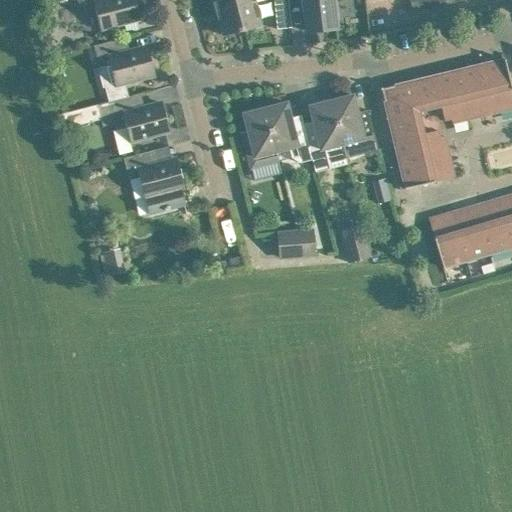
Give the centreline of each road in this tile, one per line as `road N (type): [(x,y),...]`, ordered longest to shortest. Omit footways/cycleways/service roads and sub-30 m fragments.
road 1 (residential): [(190,80),(358,60),(384,67),(511,35)]
road 2 (residential): [(220,198),(190,80)]
